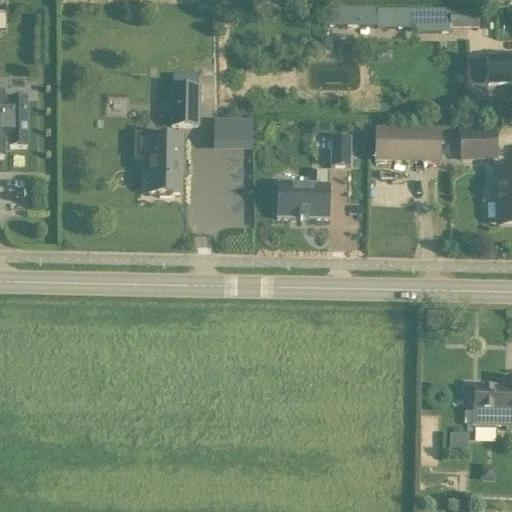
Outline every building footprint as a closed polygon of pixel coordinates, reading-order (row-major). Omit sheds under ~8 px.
[(324,11),(324,28),(416,29),(416,34),(449,34),(449,11),(388,11),(324,11)] [(451,16),(451,30),(479,31),(479,16),(451,16)] [(511,58),(486,59),(487,87),(511,86),(511,99),(511,58)] [(100,81),(112,104),(132,94),(121,70),(100,81)] [(471,87),(471,101),(485,101),(486,87),(471,87)] [(172,89),(171,128),(197,129),(198,90),(172,89)] [(0,161),(3,161),(3,148),(9,148),(9,151),(26,151),(25,102),(2,103),(2,99),(0,98),(0,161)] [(373,163),(374,128),(356,128),(355,163),(373,163)] [(374,132),(374,164),(440,165),(440,133),(374,132)] [(494,134),(460,136),(461,162),(495,160),(494,134)] [(137,139),(136,158),(148,158),(148,173),(145,175),(145,185),(148,187),(148,196),(157,197),(158,201),(168,201),(171,197),(180,197),(181,140),(137,139)] [(330,139),(330,170),(350,170),(351,140),(330,139)] [(496,206),(487,206),(487,222),(497,221),(497,222),(511,221),(511,171),(495,172),(496,206)] [(276,186),(276,222),(298,222),(298,223),(307,224),(307,223),(328,223),(329,187),(328,187),(328,174),(316,174),(315,186),(276,186)] [(511,429),(511,383),(504,383),(503,390),(473,390),(473,396),(469,396),(469,408),(473,408),(472,429),(511,429)]
